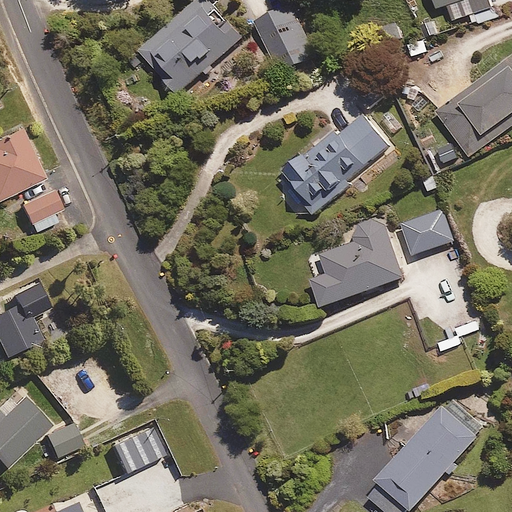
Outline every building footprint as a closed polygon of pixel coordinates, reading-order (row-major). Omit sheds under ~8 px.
[(195,0),(139,49),(178,93),(204,71),(207,74),(214,68),(211,64),(244,36),(212,0),(195,0)] [(451,2),(452,8),(458,6),(462,16),(493,7),(490,0),(434,0),(437,6),(451,2)] [(316,53),(292,3),(255,20),(279,71),(316,53)] [(511,54),(437,110),(470,155),(511,124),(511,54)] [(357,64),(341,77),(369,110),(384,97),(357,64)] [(333,131),(285,169),(309,199),(304,204),(312,214),(350,183),(348,180),(391,145),(365,113),(337,136),(333,131)] [(0,196),(42,177),(18,126),(1,133),(3,136),(0,137),(0,196)] [(61,207),(52,188),(20,204),(33,231),(55,220),(51,212),(61,207)] [(454,240),(443,209),(402,224),(413,255),(454,240)] [(404,276),(388,230),(386,227),(384,225),(382,223),(379,221),(376,220),(373,220),(370,220),(367,220),(364,221),(362,222),(360,224),(358,227),(356,229),(355,232),(354,235),(354,238),(355,241),(321,253),(327,272),(311,277),(321,305),(404,276)] [(49,307),(38,283),(0,300),(0,349),(3,355),(39,338),(29,316),(49,307)] [(66,336),(55,315),(37,324),(48,345),(66,336)] [(476,319),(456,327),(460,338),(480,330),(476,319)] [(427,382),(407,392),(413,403),(433,392),(427,382)] [(6,395),(0,400),(0,462),(3,466),(48,424),(21,395),(13,403),(6,395)] [(377,480),(379,482),(372,490),(374,492),(370,496),(386,511),(406,511),(409,509),(411,511),(447,471),(450,474),(458,465),(455,462),(478,437),(476,435),(484,426),(454,400),(446,409),(443,406),(377,480)] [(82,444),(72,423),(45,434),(55,456),(82,444)]
